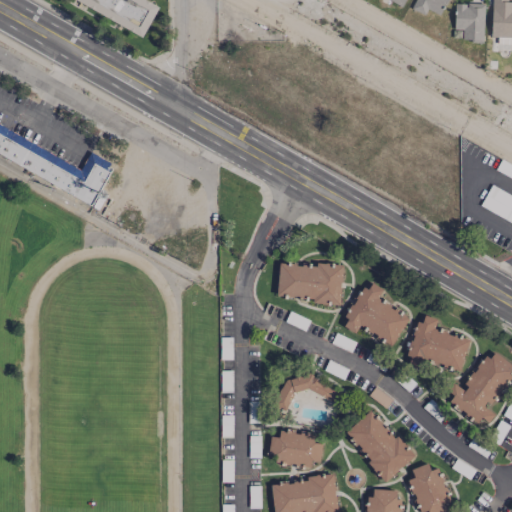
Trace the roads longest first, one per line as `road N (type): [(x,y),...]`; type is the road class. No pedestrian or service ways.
road 1 (secondary): [(511,309),(0,7)]
road 2 (residential): [(220,135),(211,161),(212,285),(0,163)]
road 3 (residential): [(244,511),(249,262),(295,186)]
road 4 (residential): [(511,480),(441,432),(385,379),(244,312)]
